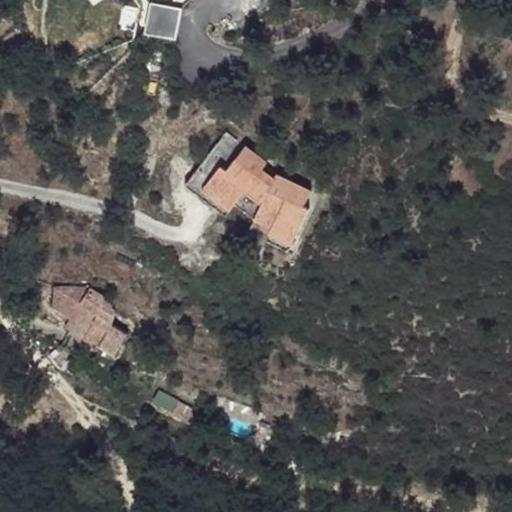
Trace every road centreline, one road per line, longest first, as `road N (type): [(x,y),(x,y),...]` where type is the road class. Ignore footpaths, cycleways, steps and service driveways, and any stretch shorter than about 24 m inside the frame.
road 1 (unclassified): [(197,58),(301,51),(375,0)]
road 2 (unclassified): [(183,238),(123,210),(0,187)]
